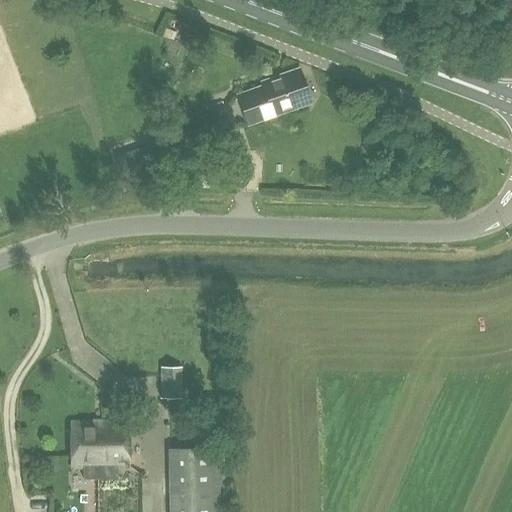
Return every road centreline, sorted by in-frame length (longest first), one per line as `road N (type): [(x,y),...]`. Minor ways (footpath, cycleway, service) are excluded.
road 1 (unclassified): [(0,257),(69,234),(152,222),(456,232),(511,204)]
road 2 (primary): [(511,101),(243,0)]
